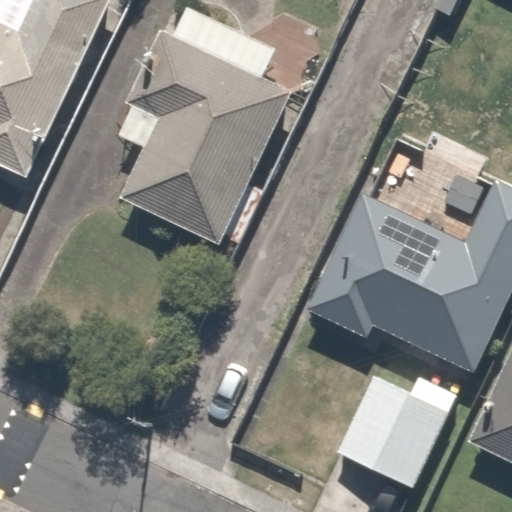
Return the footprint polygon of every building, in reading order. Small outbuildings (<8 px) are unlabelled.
[(0,0),(0,161),(38,178),(116,0),(0,0)] [(298,96),(167,35),(122,131),(157,148),(132,201),(228,245),(298,96)] [(482,379),(511,318),(511,185),(503,181),(470,248),(374,200),(317,313),(376,343),(383,330),(482,379)] [(420,494),(469,392),(422,370),(413,390),(381,375),(342,456),(420,494)] [(511,378),(481,444),(511,458),(511,378)]
